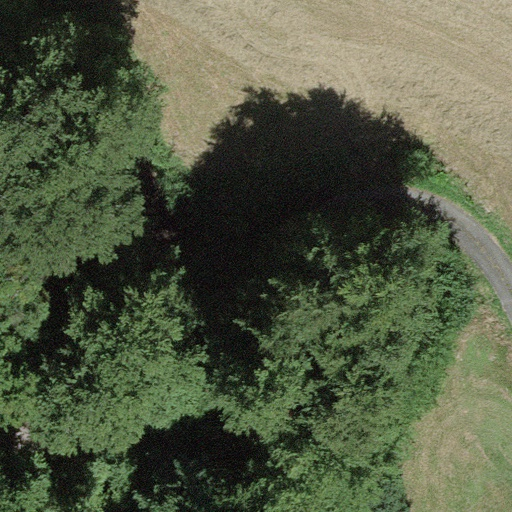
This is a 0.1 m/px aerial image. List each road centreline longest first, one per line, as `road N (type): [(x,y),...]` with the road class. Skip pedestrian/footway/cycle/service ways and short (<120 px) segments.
road 1 (unclassified): [(0,497),(84,377),(178,295),(277,235)]
road 2 (track): [(178,295),(169,234),(145,183),(0,41)]
road 3 (track): [(277,235),(413,211),(505,273),(511,287)]
